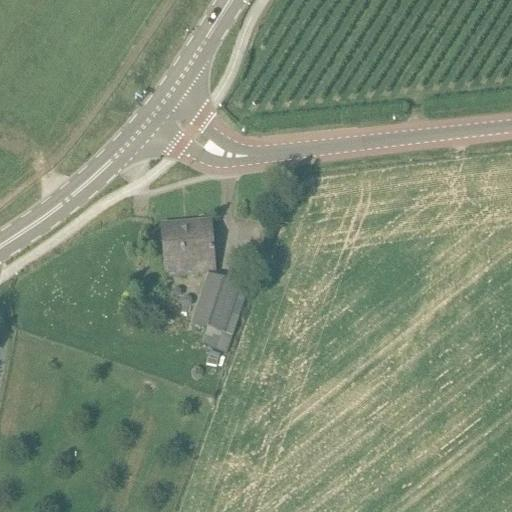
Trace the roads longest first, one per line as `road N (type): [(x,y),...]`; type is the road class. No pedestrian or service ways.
road 1 (tertiary): [(157,112),(230,154),(511,125)]
road 2 (tertiary): [(0,246),(97,175),(157,112)]
road 3 (tertiary): [(157,112),(232,0)]
